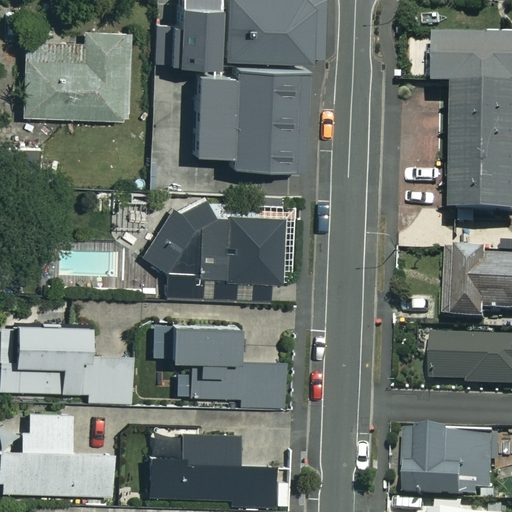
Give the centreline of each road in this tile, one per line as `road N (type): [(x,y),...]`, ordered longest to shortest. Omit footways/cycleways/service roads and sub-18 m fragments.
road 1 (residential): [(340,405),(355,0)]
road 2 (residential): [(340,405),(511,410)]
